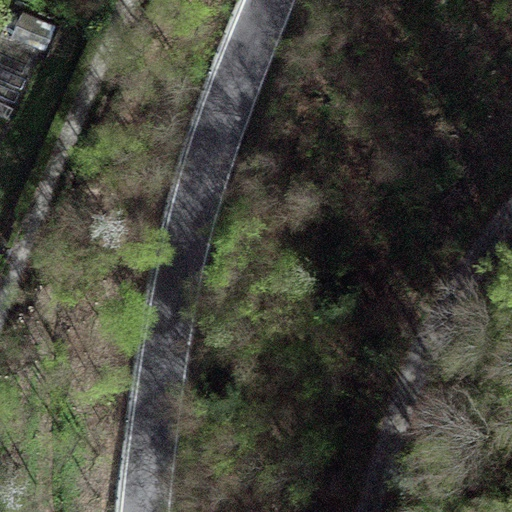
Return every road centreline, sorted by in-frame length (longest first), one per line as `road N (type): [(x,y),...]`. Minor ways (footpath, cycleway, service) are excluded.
road 1 (tertiary): [(268,0),(229,93),(179,262),(145,511)]
road 2 (track): [(365,511),(404,394),(445,306),(511,207)]
